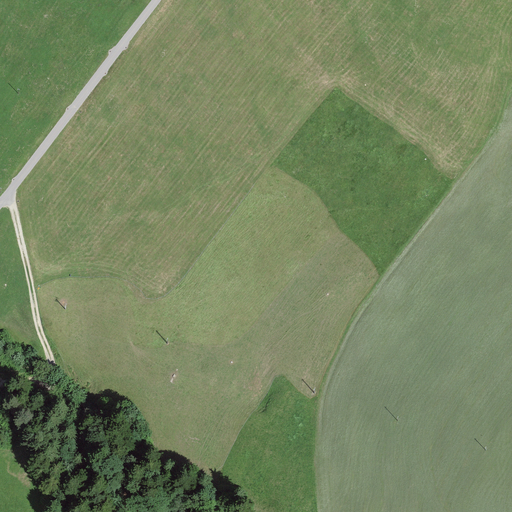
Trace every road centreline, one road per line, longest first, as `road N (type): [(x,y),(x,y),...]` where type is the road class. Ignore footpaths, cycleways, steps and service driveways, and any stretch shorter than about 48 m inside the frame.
road 1 (unclassified): [(0,202),(157,0)]
road 2 (track): [(8,190),(54,365),(0,388)]
